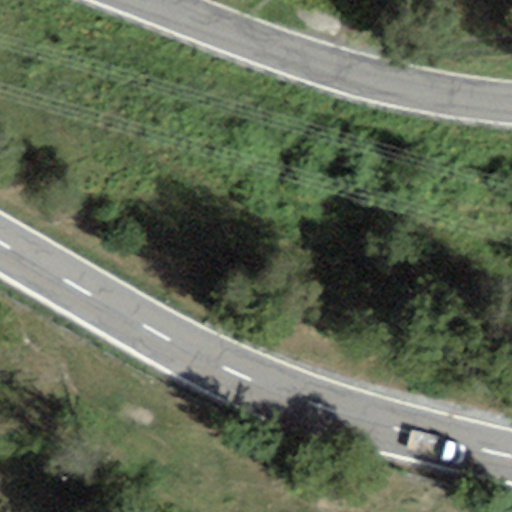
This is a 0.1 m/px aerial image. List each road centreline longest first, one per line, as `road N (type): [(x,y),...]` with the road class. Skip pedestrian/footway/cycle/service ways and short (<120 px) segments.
road 1 (tertiary): [(511,455),(270,390),(0,244)]
road 2 (tertiary): [(144,0),(332,69),(511,101)]
